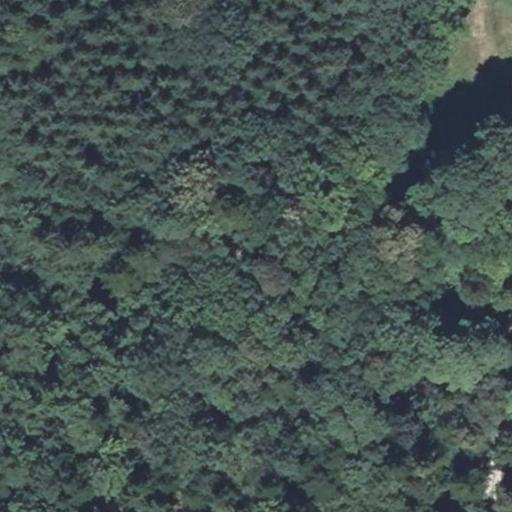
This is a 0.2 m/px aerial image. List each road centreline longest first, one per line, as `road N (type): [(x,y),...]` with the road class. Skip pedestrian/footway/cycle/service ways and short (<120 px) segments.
road 1 (track): [(108,511),(123,376),(171,297),(235,261),(359,244),(417,205),(487,1)]
road 2 (track): [(481,511),(500,382),(511,354)]
road 3 (track): [(511,103),(417,205)]
